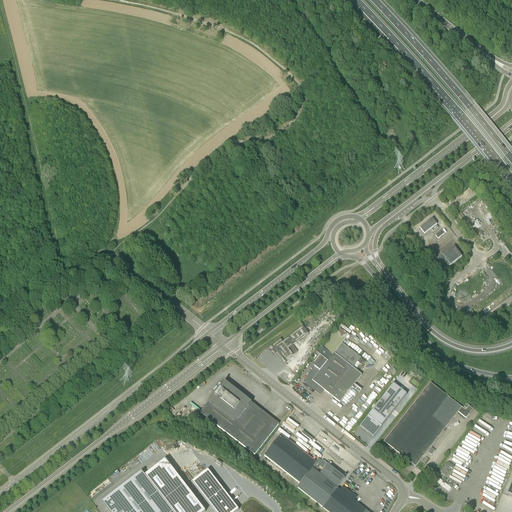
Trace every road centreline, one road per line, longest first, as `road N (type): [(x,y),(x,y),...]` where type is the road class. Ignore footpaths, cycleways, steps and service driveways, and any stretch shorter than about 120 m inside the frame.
road 1 (tertiary): [(6,511),(223,344)]
road 2 (tertiary): [(209,332),(0,498)]
road 3 (unclassified): [(209,332),(107,256),(51,282),(0,325)]
road 4 (trunk): [(356,0),(511,178)]
road 5 (unclassified): [(406,492),(223,344)]
road 6 (trunk): [(511,159),(375,0)]
road 7 (trunk): [(353,256),(447,359),(511,377)]
road 8 (trunk): [(511,344),(480,351),(445,340),(384,276)]
road 9 (tertiary): [(328,235),(209,332)]
road 10 (primary): [(489,118),(374,207)]
road 11 (unknown): [(196,511),(147,466),(100,496),(102,511)]
road 12 (tertiary): [(223,344),(329,263)]
